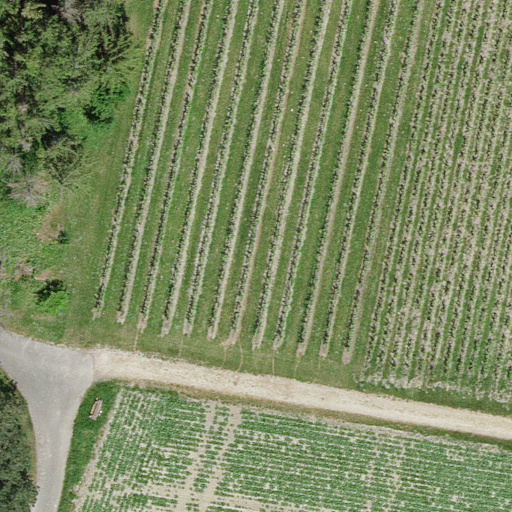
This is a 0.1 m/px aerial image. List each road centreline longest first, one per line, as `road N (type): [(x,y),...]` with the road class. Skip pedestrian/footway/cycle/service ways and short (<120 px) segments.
road 1 (track): [(511,429),(139,369),(54,371)]
road 2 (track): [(0,340),(54,371),(55,465),(43,511)]
